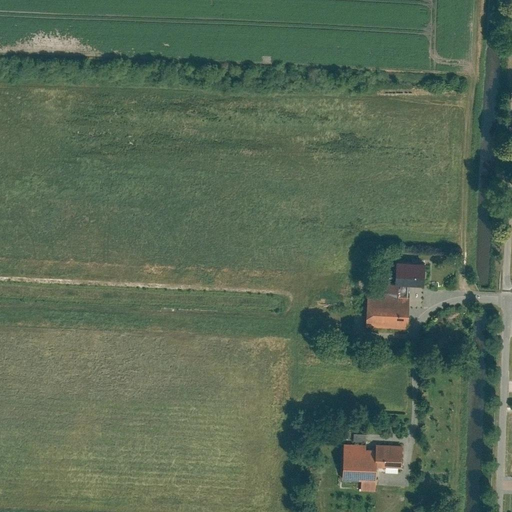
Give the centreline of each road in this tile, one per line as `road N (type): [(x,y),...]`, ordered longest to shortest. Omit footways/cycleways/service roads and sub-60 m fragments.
road 1 (unclassified): [(506,300),(496,511)]
road 2 (unclassified): [(511,173),(506,300)]
